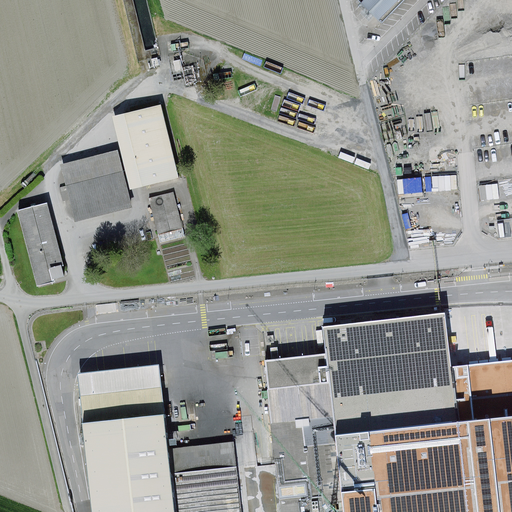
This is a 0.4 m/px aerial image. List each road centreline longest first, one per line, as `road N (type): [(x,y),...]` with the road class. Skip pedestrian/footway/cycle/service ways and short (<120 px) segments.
road 1 (unclassified): [(0,295),(19,300),(405,266)]
road 2 (track): [(71,511),(0,219)]
road 3 (track): [(405,266),(342,0)]
